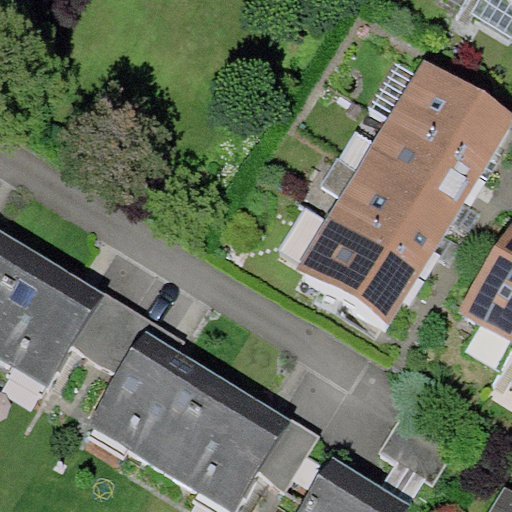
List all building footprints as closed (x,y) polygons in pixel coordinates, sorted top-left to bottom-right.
[(511,0),(446,0),(509,36),(511,31),(511,0)] [(511,124),(511,117),(426,63),(417,76),(400,64),(283,249),(390,317),(511,124)] [(309,506),(332,469),(313,458),(325,439),(179,351),(185,341),(0,230),(0,368),(50,398),(74,357),(112,380),(84,428),(226,511),(245,511),(264,480),(309,506)] [(511,243),(468,314),(481,322),(463,352),(511,382),(511,243)] [(454,439),(414,416),(394,451),(404,457),(386,488),(337,460),(332,469),(309,506),(305,511),(397,511),(420,474),(430,479),(454,439)] [(511,511),(511,498),(504,494),(493,511),(511,511)]
